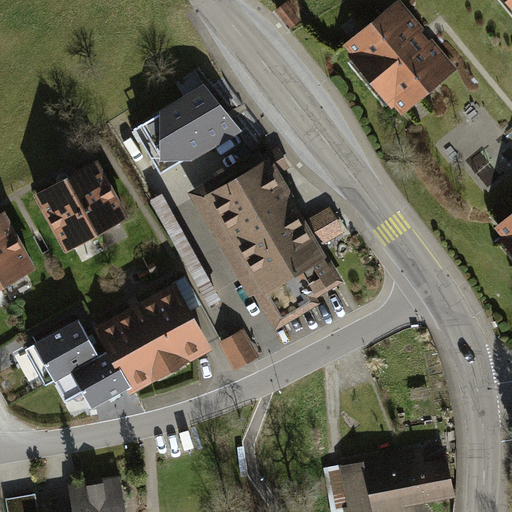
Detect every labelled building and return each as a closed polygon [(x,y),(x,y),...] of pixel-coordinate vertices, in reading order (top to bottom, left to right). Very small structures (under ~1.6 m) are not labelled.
[(401,1),(344,45),(399,116),(456,72),(401,1)] [(286,2),(275,11),(289,29),(300,21),(286,2)] [(206,84),(134,125),(161,172),(242,127),(231,114),(206,84)] [(270,162),(210,197),(281,319),(341,283),(270,162)] [(95,165),(67,181),(96,233),(125,217),(95,165)] [(67,181),(38,197),(68,250),(96,233),(67,181)] [(511,211),(493,227),(511,251),(511,211)] [(2,216),(0,216),(0,279),(3,284),(31,268),(2,216)] [(111,351),(128,384),(205,343),(174,286),(98,327),(111,351)] [(55,381),(99,357),(78,318),(34,343),(55,381)] [(253,347),(244,330),(222,342),(232,360),(253,347)] [(128,384),(111,351),(99,357),(55,381),(65,399),(83,389),(91,404),(128,384)] [(419,450),(335,466),(343,511),(409,511),(408,502),(455,493),(449,459),(421,464),(419,450)] [(39,511),(36,493),(6,498),(8,511),(124,511),(119,477),(70,485),(74,511),(39,511)]
